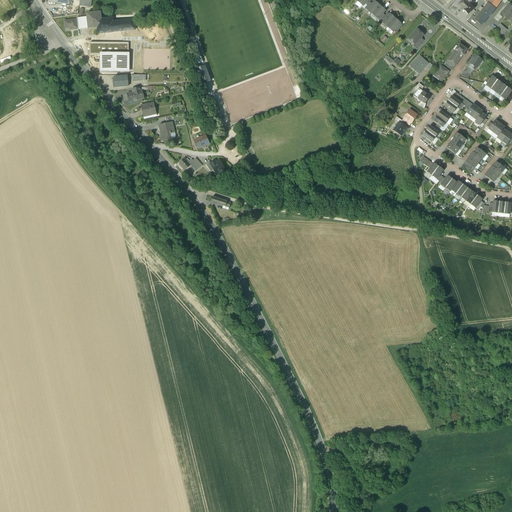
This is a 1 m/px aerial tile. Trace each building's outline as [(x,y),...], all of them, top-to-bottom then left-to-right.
[(464,0),(462,0),(458,5),(461,8),(460,9),(462,11),(463,10),(472,0),(468,0),(466,2),(464,0)] [(472,0),(463,10),(462,11),(464,13),(465,12),(468,14),(474,9),(471,6),(475,2),(472,0)] [(486,0),(485,1),(485,2),(487,3),(495,9),(501,0),(500,0),(486,0)] [(371,5),(367,10),(368,10),(372,15),(380,6),(374,2),(371,5)] [(495,9),(487,3),(483,9),(482,11),(488,16),(488,17),(495,9)] [(511,8),(508,5),(501,14),(506,19),(511,12),(511,8)] [(380,6),(372,15),(377,19),(378,19),(382,14),(385,11),(380,6)] [(488,16),(482,11),(483,9),(481,11),(480,13),(475,20),(481,25),(488,17),(488,16)] [(100,12),(87,14),(87,17),(87,21),(88,29),(97,28),(98,34),(135,30),(134,20),(112,22),(112,19),(101,20),(100,12)] [(384,21),(382,23),(388,28),(395,19),(390,15),(384,21)] [(87,17),(77,18),(77,19),(78,29),(78,30),(88,29),(87,21),(87,17)] [(77,19),(64,21),(65,29),(73,28),(73,30),(78,29),(77,19)] [(395,19),(388,28),(393,32),(394,31),(400,24),(395,19)] [(507,30),(500,24),(495,30),(502,36),(507,30)] [(416,29),(406,41),(413,46),(415,43),(416,44),(420,38),(423,35),(416,29)] [(507,30),(502,36),(506,40),(511,34),(509,33),(507,30)] [(420,38),(416,44),(415,43),(413,46),(416,49),(423,41),(420,38)] [(90,43),(90,55),(99,55),(128,55),(128,43),(90,43)] [(459,44),(447,61),(455,66),(462,55),(463,56),(465,54),(464,53),(466,50),(466,49),(466,48),(464,47),(459,44)] [(128,72),(128,55),(99,55),(99,73),(128,72)] [(428,65),(418,56),(410,66),(419,75),(426,68),(428,65)] [(482,61),(475,56),(473,58),(472,57),(466,65),(468,66),(463,72),(468,73),(471,68),(472,69),(474,67),(476,68),(480,63),(480,64),(482,61)] [(455,66),(447,61),(444,65),(452,70),(455,66)] [(204,66),(197,69),(202,84),(210,81),(204,66)] [(448,72),(441,66),(436,72),(433,76),(441,82),(448,72)] [(128,78),(121,78),(121,77),(114,78),(115,88),(128,86),(128,78)] [(487,83),(485,86),(490,89),(497,80),(492,77),(490,79),(487,83)] [(497,80),(490,89),(495,93),(502,84),(497,80)] [(502,84),(495,93),(500,97),(507,87),(502,84)] [(507,87),(500,97),(505,100),(511,91),(507,87)] [(145,88),(132,89),(133,93),(135,92),(136,97),(141,96),(143,95),(142,92),(144,91),(146,91),(145,88)] [(417,91),(413,96),(417,99),(418,99),(417,98),(422,92),(421,91),(418,89),(417,91)] [(136,97),(135,92),(133,93),(127,94),(129,102),(137,101),(137,100),(142,99),(141,96),(136,97)] [(430,97),(422,92),(417,98),(418,99),(421,101),(425,104),(430,97)] [(470,103),(458,94),(454,98),(461,103),(466,107),(470,103)] [(454,98),(451,96),(448,101),(457,108),(461,103),(454,98)] [(210,101),(214,112),(220,110),(215,99),(210,101)] [(457,108),(448,101),(444,106),(448,109),(452,112),(453,113),(457,108)] [(154,103),(140,106),(143,118),(157,115),(154,103)] [(469,109),(466,113),(471,117),(478,108),(473,104),(472,105),(469,109)] [(478,108),(471,117),(476,120),(481,113),(482,113),(483,111),(478,108)] [(409,110),(404,118),(411,123),(416,116),(409,110)] [(444,114),(440,111),(437,116),(446,123),(450,118),(449,117),(444,114)] [(481,113),(476,120),(474,122),(479,126),(482,123),(485,119),(486,116),(482,113),(481,113)] [(446,123),(437,116),(433,121),(437,124),(442,127),(442,128),(446,123)] [(411,123),(404,118),(402,121),(404,122),(409,126),(411,123)] [(489,128),(488,129),(493,133),(500,124),(495,120),(492,124),(489,128)] [(166,124),(159,125),(161,136),(160,136),(161,141),(175,138),(172,123),(166,124)] [(402,125),(399,123),(393,131),(401,137),(407,129),(402,125)] [(500,124),(493,133),(498,137),(503,129),(505,128),(500,124)] [(433,129),(429,126),(426,131),(435,138),(439,133),(438,132),(433,129)] [(503,129),(498,137),(496,138),(501,142),(508,133),(503,129)] [(435,138),(426,131),(422,136),(423,137),(428,140),(431,143),(435,138)] [(465,140),(456,133),(452,138),(453,138),(462,145),(462,144),(465,140)] [(511,135),(508,133),(501,142),(506,146),(509,143),(511,138),(511,137),(511,135)] [(205,136),(196,140),(199,149),(202,147),(203,148),(205,147),(205,146),(209,144),(205,136)] [(462,145),(453,138),(450,143),(459,150),(463,145),(462,144),(462,145)] [(459,150),(450,143),(446,148),(451,151),(455,155),(459,150)] [(486,155),(477,148),(473,153),(481,159),(482,160),(486,155)] [(481,159),(473,153),(472,152),(469,157),(478,164),(481,159)] [(430,162),(423,157),(420,162),(427,167),(430,162)] [(478,164),(469,157),(465,162),(469,165),(474,169),(478,164)] [(192,159),(188,163),(184,159),(178,164),(185,171),(191,166),(194,163),(194,162),(192,159)] [(202,166),(197,160),(194,162),(194,163),(200,169),(202,166)] [(219,161),(216,163),(215,161),(210,164),(214,171),(216,174),(224,169),(219,161)] [(505,169),(496,162),(492,167),(500,173),(501,174),(505,169)] [(194,163),(191,166),(196,172),(200,169),(194,163)] [(214,171),(210,164),(209,163),(206,165),(211,173),(214,171)] [(429,169),(426,173),(431,176),(438,167),(433,163),(433,164),(429,169)] [(500,173),(492,167),(491,166),(488,171),(497,178),(500,173)] [(438,167),(431,176),(436,180),(440,176),(443,171),(438,167)] [(497,178),(488,171),(484,176),(489,180),(493,183),(497,178)] [(441,184),(440,185),(445,189),(452,180),(447,176),(444,179),(441,184)] [(452,180),(445,189),(450,193),(451,191),(457,183),(456,183),(452,180)] [(457,183),(451,191),(456,194),(462,185),(458,182),(456,183),(457,183)] [(462,185),(456,194),(460,198),(467,189),(462,185)] [(467,189),(460,198),(465,202),(472,192),(467,189)] [(472,192),(465,202),(470,205),(477,196),(472,192)] [(477,196),(470,205),(475,209),(480,202),(482,200),(477,196)] [(227,202),(212,197),(211,202),(226,207),(227,202)] [(483,204),(480,202),(475,209),(477,211),(481,206),(483,208),(483,206),(483,204)]
